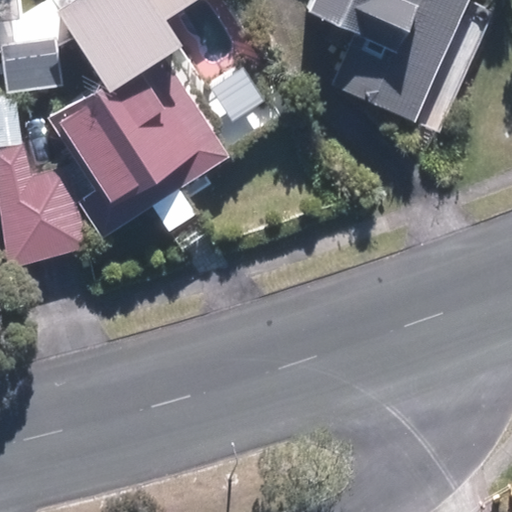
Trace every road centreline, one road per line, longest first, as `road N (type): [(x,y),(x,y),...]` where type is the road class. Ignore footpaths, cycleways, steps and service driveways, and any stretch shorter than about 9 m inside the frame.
road 1 (tertiary): [(0,442),(189,395),(427,322),(511,286)]
road 2 (residential): [(511,312),(399,492),(372,511)]
